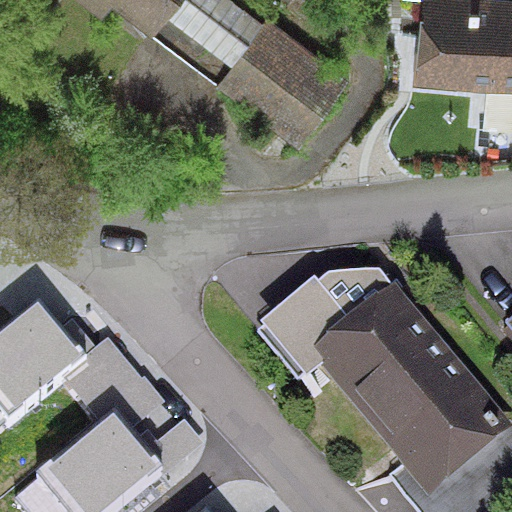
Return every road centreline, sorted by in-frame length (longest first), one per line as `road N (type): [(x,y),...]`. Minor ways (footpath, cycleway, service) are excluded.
road 1 (residential): [(83,216),(213,218),(511,192)]
road 2 (residential): [(83,216),(260,425)]
road 3 (residential): [(260,425),(158,511)]
